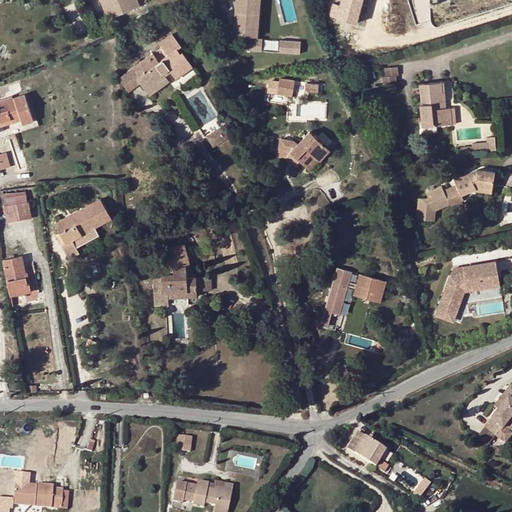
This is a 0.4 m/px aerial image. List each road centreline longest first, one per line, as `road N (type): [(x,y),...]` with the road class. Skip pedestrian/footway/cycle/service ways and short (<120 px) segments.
road 1 (unclassified): [(315,428),(0,407)]
road 2 (unknown): [(294,430),(297,390),(275,297),(215,164)]
road 3 (unclassified): [(511,335),(315,428)]
road 4 (unknown): [(72,408),(43,267),(12,225)]
